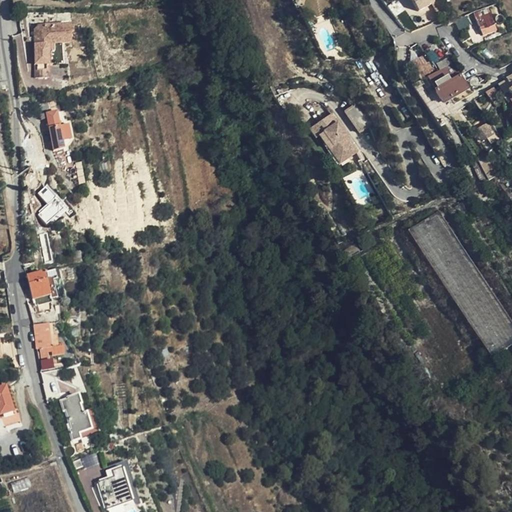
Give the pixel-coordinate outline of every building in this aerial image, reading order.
[(409,0),(416,12),(421,10),(432,3),(429,0),(409,0)] [(432,3),(421,10),(424,15),(429,12),(431,15),(437,12),(432,3)] [(495,25),(490,13),(483,15),(482,12),(475,15),(478,23),(477,24),(480,31),(494,26),(495,25)] [(72,27),(48,30),(37,45),(41,74),(54,72),(52,53),(56,48),(74,45),(72,27)] [(37,45),(48,30),(41,31),(36,38),(37,45)] [(426,54),(414,61),(423,77),(435,70),(426,54)] [(463,73),(455,61),(437,72),(427,77),(435,91),(460,75),(463,73)] [(54,72),(41,74),(43,87),(55,85),(54,72)] [(467,86),(460,75),(435,91),(442,102),(448,99),(467,86)] [(479,83),(486,79),(480,75),(476,77),(478,77),(479,79),(479,80),(480,82),(479,83)] [(506,94),(510,92),(511,90),(511,77),(506,80),(509,85),(503,89),(506,94)] [(500,83),(503,89),(509,85),(506,80),(506,79),(500,83)] [(471,84),(467,86),(448,99),(452,106),(475,91),(471,84)] [(511,109),(511,110),(511,102),(511,101),(511,93),(510,92),(506,94),(507,94),(503,97),(505,113),(511,109)] [(54,103),(48,105),(49,112),(39,115),(41,122),(47,120),(54,151),(64,149),(54,103)] [(369,129),(354,109),(346,115),(361,135),(369,129)] [(358,153),(331,117),(314,129),(319,137),(320,136),(324,133),(341,156),(346,153),(350,159),(358,153)] [(489,134),(485,126),(478,129),(482,138),(484,137),(486,141),(490,139),(488,135),(489,134)] [(319,137),(314,129),(309,133),(315,140),(319,137)] [(324,133),(320,136),(342,165),(350,159),(346,153),(341,156),(324,133)] [(54,275),(52,270),(44,272),(51,296),(52,299),(57,298),(55,288),(57,288),(55,281),(57,280),(56,275),(54,275)] [(34,275),(26,277),(33,301),(51,296),(44,272),(34,275)] [(44,325),(33,327),(36,350),(38,351),(39,362),(47,360),(44,325)] [(0,412),(0,419),(19,414),(10,386),(5,387),(13,412),(1,416),(0,412)] [(5,387),(0,389),(0,412),(1,416),(13,412),(5,387)] [(92,430),(87,415),(84,416),(78,397),(67,400),(68,401),(61,403),(64,413),(65,412),(71,431),(69,431),(73,442),(81,440),(79,434),(92,430)] [(100,511),(112,511),(119,510),(112,482),(93,487),(100,511)] [(55,511),(48,489),(0,503),(0,511),(55,511)]
